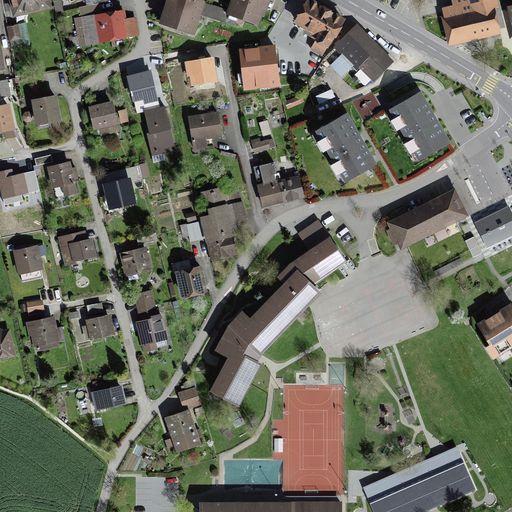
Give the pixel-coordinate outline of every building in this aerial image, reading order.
[(12,0),(16,16),(41,9),(39,2),(45,0),(12,0)] [(212,6),(191,0),(168,0),(161,23),(192,33),(198,14),(208,18),(212,6)] [(263,0),(233,0),(227,19),(253,29),(263,0)] [(345,20),(306,0),(294,24),(319,37),(314,48),(326,54),(345,20)] [(468,0),(469,4),(444,9),(451,43),(498,32),(493,6),(497,5),(496,0),(468,0)] [(93,4),(80,7),(86,44),(140,36),(136,18),(126,21),(124,14),(93,19),(91,12),(99,11),(97,3),(93,4)] [(18,36),(15,23),(7,25),(10,38),(18,36)] [(390,62),(355,26),(331,49),(366,85),(390,62)] [(241,51),(245,87),(278,83),(274,47),(268,47),(241,51)] [(210,60),(184,64),(187,86),(213,82),(210,60)] [(7,80),(0,81),(0,87),(1,96),(9,94),(7,80)] [(421,157),(447,143),(433,118),(420,94),(394,109),(421,157)] [(52,95),(27,100),(33,126),(58,120),(52,95)] [(109,101),(84,108),(91,132),(98,129),(100,136),(118,131),(109,101)] [(8,105),(0,106),(0,130),(2,130),(6,137),(15,134),(12,127),(8,105)] [(173,152),(164,109),(142,113),(151,156),(173,152)] [(129,121),(127,110),(120,112),(122,122),(129,121)] [(214,113),(186,118),(191,150),(205,148),(204,141),(219,138),(214,113)] [(358,140),(345,116),(319,130),(346,179),(372,164),(358,140)] [(50,156),(35,159),(36,165),(33,166),(34,171),(35,175),(41,174),(39,165),(51,163),(50,156)] [(71,161),(48,167),(54,187),(62,185),(65,197),(80,193),(71,161)] [(262,205),(301,195),(296,175),(271,181),(268,166),(256,169),(259,184),(257,185),(262,205)] [(34,171),(0,178),(0,199),(0,200),(39,191),(35,175),(34,171)] [(128,179),(105,185),(110,206),(134,200),(128,179)] [(209,211),(210,216),(220,214),(221,218),(230,216),(228,205),(240,203),(236,188),(226,190),(225,188),(208,191),(212,210),(209,211)] [(453,195),(386,230),(397,250),(463,215),(453,195)] [(488,244),(511,231),(511,224),(505,210),(493,217),(478,224),(488,244)] [(225,235),(221,218),(220,214),(210,216),(202,218),(211,258),(236,253),(231,234),(225,235)] [(201,221),(181,225),(183,236),(189,235),(190,242),(205,238),(201,221)] [(230,355),(211,394),(236,406),(259,362),(251,357),(254,349),(258,353),(307,301),(299,294),(308,282),(310,284),(344,259),(323,229),(303,241),(309,251),(290,263),(280,278),(285,284),(251,321),(242,312),(228,331),(217,348),(230,355)] [(82,233),(63,238),(69,262),(94,256),(90,239),(84,241),(82,233)] [(156,233),(138,237),(140,244),(157,240),(156,233)] [(36,248),(16,252),(20,271),(40,267),(36,248)] [(145,248),(121,254),(126,275),(150,269),(145,248)] [(199,267),(175,272),(181,296),(205,290),(199,267)] [(138,309),(153,305),(151,296),(136,300),(138,309)] [(42,300),(27,303),(28,311),(39,309),(43,309),(42,300)] [(511,312),(506,302),(471,324),(492,358),(511,345),(511,312)] [(101,303),(87,306),(88,314),(102,312),(101,303)] [(141,321),(137,322),(144,356),(156,353),(154,344),(167,341),(161,315),(156,316),(153,305),(138,309),(141,321)] [(41,317),(39,309),(28,311),(29,319),(41,317)] [(107,316),(82,322),(86,341),(112,335),(107,316)] [(59,344),(54,319),(28,325),(34,350),(59,344)] [(0,356),(13,354),(7,327),(0,328),(0,356)] [(120,386),(91,392),(95,412),(124,405),(120,386)] [(196,388),(180,393),(184,407),(200,402),(196,388)] [(186,410),(161,417),(172,454),(197,447),(186,410)] [(363,487),(373,511),(425,511),(476,490),(457,447),(363,487)] [(341,511),(342,501),(199,502),(199,511),(341,511)]
